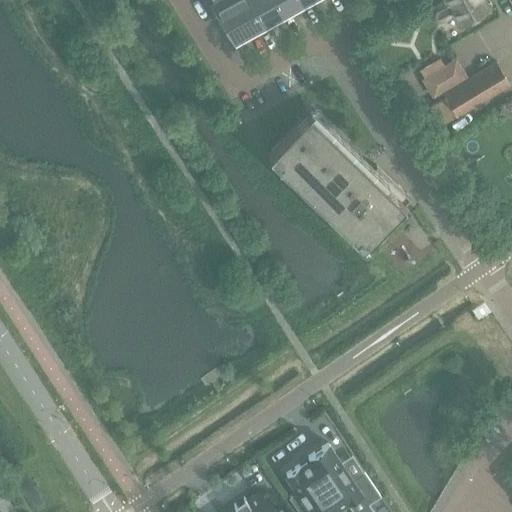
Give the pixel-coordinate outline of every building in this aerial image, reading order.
[(216,0),(213,2),(212,3),(226,24),(233,19),(240,29),(260,18),(249,0),(216,0)] [(249,0),(260,18),(279,8),(274,0),(249,0)] [(429,11),(429,12),(429,13),(429,14),(429,15),(430,16),(430,17),(431,18),(431,19),(432,19),(433,20),(433,21),(434,21),(435,22),(436,22),(437,22),(438,23),(439,23),(440,23),(441,23),(442,22),(454,16),(458,25),(467,20),(469,24),(481,17),(479,13),(488,8),(483,0),(441,0),(432,5),(432,6),(431,6),(431,7),(430,8),(430,9),(429,10),(429,11)] [(420,70),(425,77),(422,78),(432,96),(466,76),(455,59),(443,66),(439,59),(420,70)] [(445,123),(456,116),(510,84),(497,61),(443,94),(445,97),(434,104),(445,123)] [(298,121),(267,154),(281,167),(288,174),(301,187),(318,202),(363,246),(369,241),(395,214),(410,198),(376,165),(370,170),(308,111),(298,121)] [(446,138),(437,143),(443,153),(452,148),(446,138)] [(298,491),(289,496),(300,511),(331,511),(338,507),(337,505),(347,499),(359,491),(367,504),(381,495),(364,471),(352,479),(328,442),(308,456),(309,458),(299,464),(286,473),(298,491)] [(272,511),(258,491),(226,511),(272,511)]
